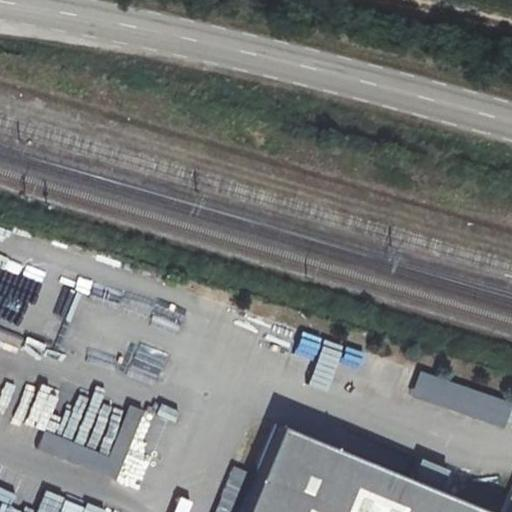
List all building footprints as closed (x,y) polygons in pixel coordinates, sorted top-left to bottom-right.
[(234,338),(250,347),(261,328),(245,319),(234,338)] [(511,511),(511,442),(303,361),(243,511),(511,511)] [(503,431),(511,405),(418,371),(409,396),(503,431)] [(118,480),(143,408),(61,380),(37,452),(118,480)] [(149,494),(160,461),(128,450),(116,483),(149,494)] [(0,482),(0,494),(12,498),(17,474),(3,471),(0,482)] [(120,511),(109,507),(106,511),(82,511),(84,501),(63,490),(53,489),(27,477),(17,496),(16,506),(12,511),(120,511)]
